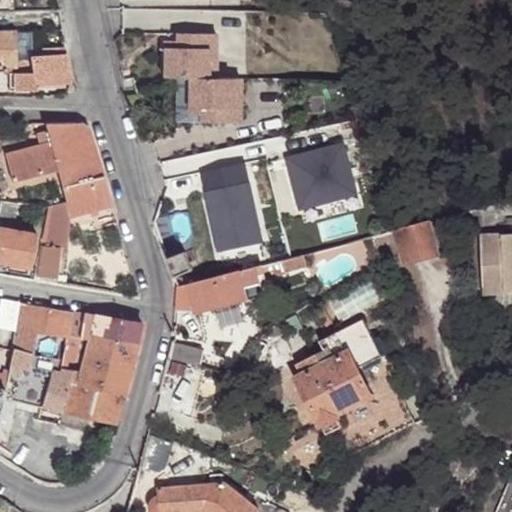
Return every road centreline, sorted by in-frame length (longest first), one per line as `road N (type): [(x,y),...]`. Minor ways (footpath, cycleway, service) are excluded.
road 1 (residential): [(0,474),(56,504),(85,499),(110,478),(138,417),(162,315)]
road 2 (residential): [(162,315),(152,238),(111,106)]
road 3 (unknown): [(347,511),(359,479),(477,408)]
road 4 (residential): [(0,285),(162,315)]
